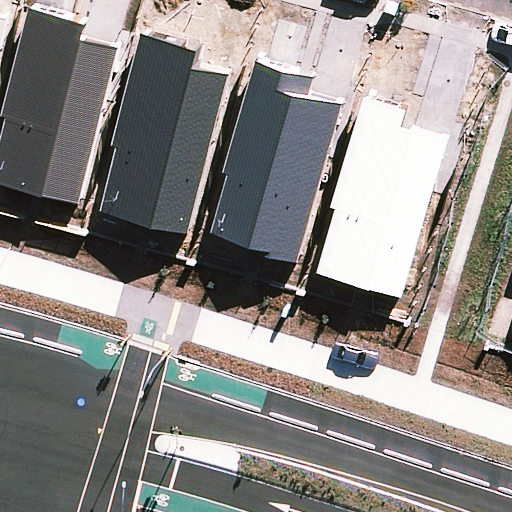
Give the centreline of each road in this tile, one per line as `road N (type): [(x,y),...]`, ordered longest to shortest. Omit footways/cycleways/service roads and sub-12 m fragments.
road 1 (secondary): [(0,361),(499,511)]
road 2 (secondary): [(199,511),(0,447)]
